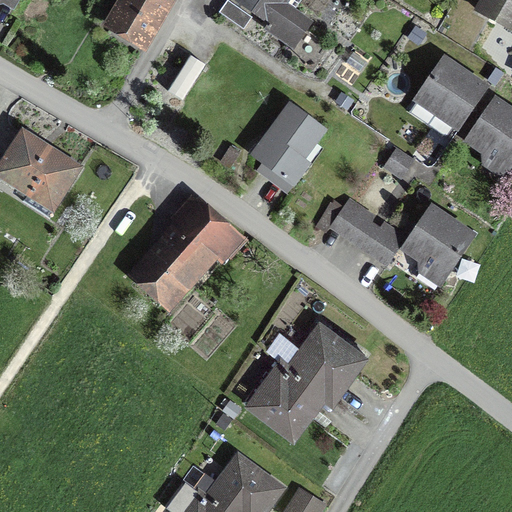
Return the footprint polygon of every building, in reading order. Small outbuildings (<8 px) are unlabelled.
[(134,58),(167,0),(119,0),(99,37),(134,58)] [(284,46),(299,24),(284,14),(293,0),(234,0),(229,8),(284,46)] [(511,0),(475,0),(465,19),(511,44),(511,0)] [(446,139),(476,95),(437,69),(408,113),(446,139)] [(511,169),(511,117),(488,102),(459,146),(507,177),(511,169)] [(281,186),(320,135),(289,112),(250,163),(281,186)] [(69,174),(13,137),(0,156),(0,192),(40,219),(69,174)] [(396,150),(385,166),(400,176),(411,159),(396,150)] [(324,230),(377,268),(391,248),(338,210),(324,230)] [(474,242),(428,212),(396,259),(442,290),(474,242)] [(183,213),(119,287),(158,320),(222,246),(183,213)] [(310,329),(281,372),(311,391),(324,400),(353,357),(310,329)] [(281,436),(311,391),(281,372),(268,363),(238,408),(281,436)] [(224,460),(193,504),(204,511),(256,511),(271,492),(224,460)] [(310,511),(313,509),(291,496),(281,511),(310,511)]
